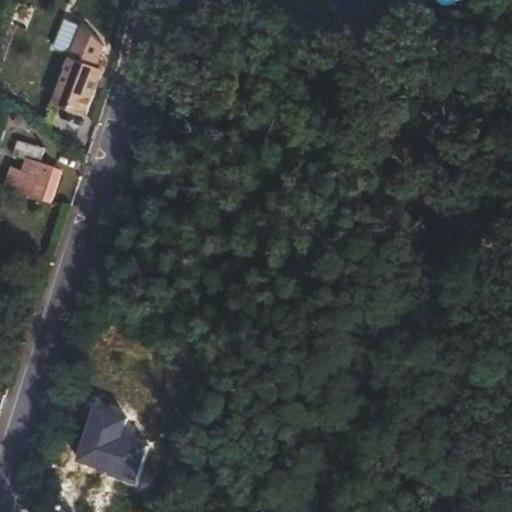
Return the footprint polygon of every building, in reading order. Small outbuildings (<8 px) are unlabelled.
[(65,19),(55,47),(86,58),(96,30),(65,19)] [(67,56),(53,107),(90,117),(104,67),(67,56)] [(35,165),(41,148),(21,141),(15,158),(26,162),(17,191),(25,194),(35,165)] [(47,150),(41,148),(35,165),(25,194),(41,199),(52,170),(41,166),(47,150)] [(117,388),(106,384),(94,420),(135,433),(140,420),(149,422),(154,407),(115,396),(117,388)]
